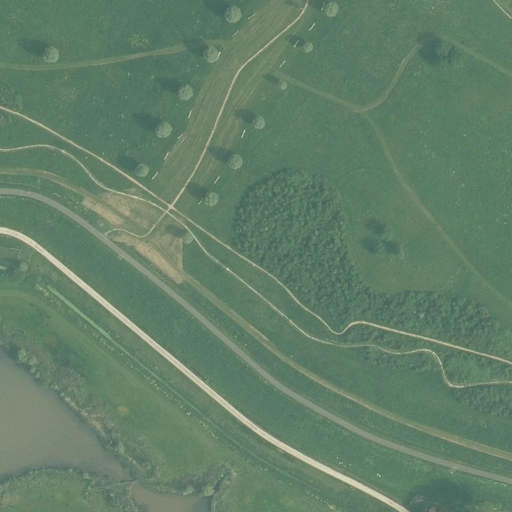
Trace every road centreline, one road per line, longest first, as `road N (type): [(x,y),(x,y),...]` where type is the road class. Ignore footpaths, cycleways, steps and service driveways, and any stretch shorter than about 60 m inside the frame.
road 1 (track): [(511,385),(456,388),(428,352),(393,356),(306,337),(158,206),(102,187),(55,148),(0,149)]
road 2 (unknown): [(0,167),(20,165),(74,184),(109,206),(198,287),(335,387),(511,455)]
